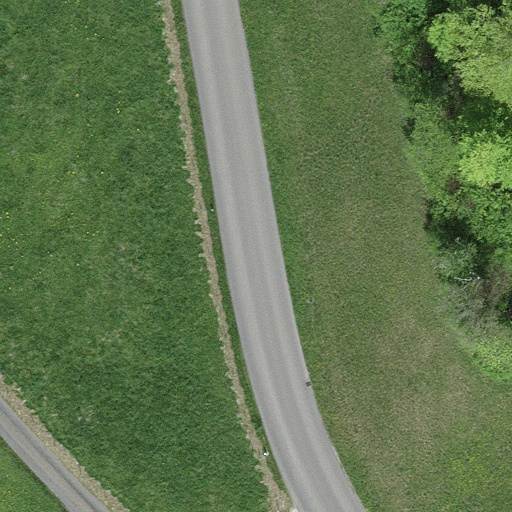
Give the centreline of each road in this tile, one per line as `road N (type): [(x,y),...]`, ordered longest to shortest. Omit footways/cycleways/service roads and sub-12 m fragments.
road 1 (tertiary): [(205,0),(277,379),(330,511)]
road 2 (track): [(0,418),(89,511)]
